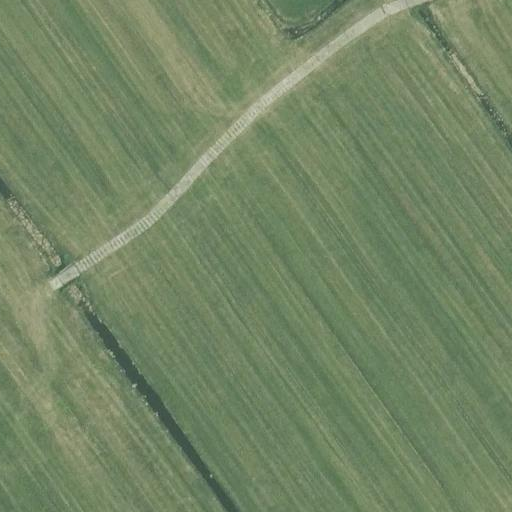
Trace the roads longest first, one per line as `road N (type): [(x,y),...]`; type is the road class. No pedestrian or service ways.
road 1 (track): [(54,289),(146,225),(231,133),(319,58),(382,13),(419,0)]
road 2 (track): [(0,261),(20,284),(54,289),(42,315),(63,365)]
